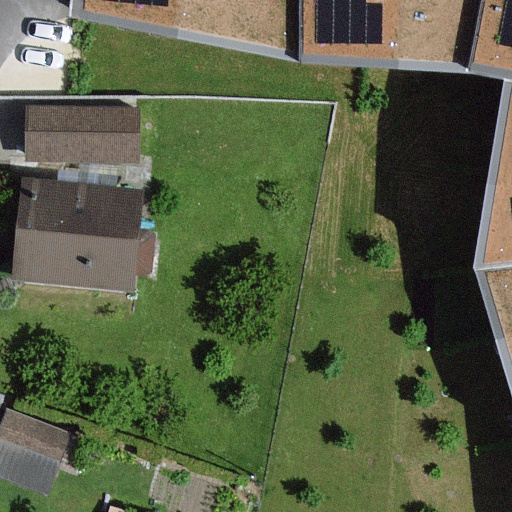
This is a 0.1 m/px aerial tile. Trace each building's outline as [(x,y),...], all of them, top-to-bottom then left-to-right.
[(75,0),(74,13),(294,58),(293,0),(75,0)] [(293,0),(294,58),(462,69),(477,0),(293,0)] [(511,0),(477,0),(462,69),(503,77),(511,78),(511,0)] [(511,78),(503,77),(483,267),(511,263),(511,78)] [(133,108),(24,110),(23,165),(133,167),(133,108)] [(25,187),(20,281),(130,286),(156,263),(156,221),(132,192),(25,187)] [(511,263),(483,267),(511,365),(511,263)] [(88,444),(5,415),(0,428),(0,485),(46,502),(57,470),(77,476),(88,444)]
